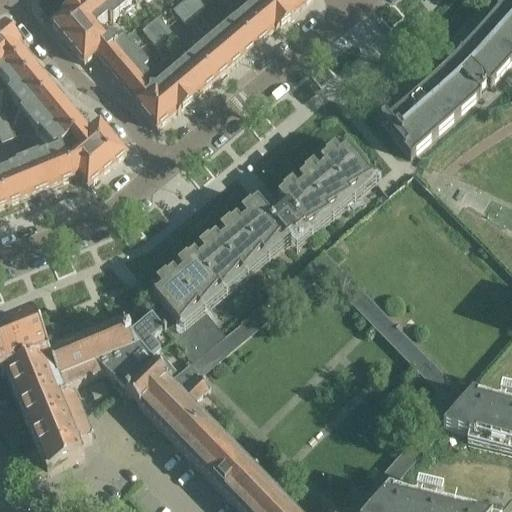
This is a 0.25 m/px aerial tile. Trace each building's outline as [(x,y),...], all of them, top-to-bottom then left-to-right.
[(120,19),(103,0),(87,0),(83,4),(82,3),(64,19),(64,20),(75,33),(81,28),(86,34),(90,31),(93,35),(98,32),(110,21),(113,25),(120,19)] [(103,0),(120,19),(142,0),(103,0)] [(189,11),(198,3),(195,0),(189,0),(184,5),(189,11)] [(295,18),(314,2),(312,0),(265,0),(236,25),(257,50),(276,34),(276,35),(295,19),(295,18)] [(491,91),(511,66),(511,0),(497,0),(496,2),(494,4),(494,5),(499,12),(499,13),(491,23),(481,34),(469,47),(465,52),(462,54),(462,55),(461,56),(460,56),(459,56),(452,51),(451,51),(451,52),(450,52),(450,53),(450,54),(447,57),(444,60),(443,60),(442,60),(442,61),(442,62),(447,69),(447,70),(446,71),(436,80),(427,89),(417,98),(401,112),(391,120),(390,121),(388,121),(387,121),(385,121),(384,121),(383,121),(382,122),(382,123),(381,124),(381,125),(382,126),(389,135),(388,136),(388,137),(388,138),(390,138),(391,139),(411,163),(411,162),(481,100),(480,97),(488,89),(491,91)] [(194,18),(204,10),(198,3),(189,11),(194,18)] [(180,19),(189,11),(184,5),(174,13),(180,19)] [(185,26),(194,18),(189,11),(180,19),(185,26)] [(119,46),(115,41),(110,40),(109,41),(104,36),(102,37),(98,32),(93,35),(90,31),(86,34),(81,28),(75,33),(64,20),(53,29),(85,68),(91,62),(95,66),(99,63),(119,46)] [(167,30),(159,21),(151,27),(159,37),(167,30)] [(257,50),(236,25),(215,42),(237,67),(257,50)] [(159,37),(151,27),(144,34),(151,43),(159,37)] [(37,71),(20,51),(21,50),(20,49),(4,31),(5,31),(4,30),(0,32),(0,76),(12,91),(36,72),(37,71)] [(175,39),(167,30),(159,37),(167,46),(175,39)] [(167,46),(159,37),(151,43),(159,52),(167,46)] [(110,76),(138,53),(131,46),(130,47),(125,41),(119,46),(99,63),(110,76)] [(237,67),(215,42),(196,59),(216,84),(237,67)] [(122,90),(145,70),(149,67),(138,53),(110,76),(122,90)] [(196,101),(216,84),(196,59),(158,90),(152,91),(152,95),(137,108),(136,108),(158,133),(177,117),(178,117),(197,101),(196,101)] [(152,91),(145,82),(149,79),(149,75),(145,70),(122,90),(137,108),(152,95),(152,91)] [(85,130),(59,98),(36,72),(12,91),(10,93),(24,108),(22,110),(26,114),(24,115),(32,125),(40,135),(42,134),(48,141),(49,140),(58,150),(85,130)] [(0,137),(11,133),(8,125),(0,128),(0,137)] [(88,191),(127,159),(101,128),(90,136),(85,130),(58,150),(57,152),(60,155),(61,154),(73,183),(79,180),(88,191)] [(15,141),(12,134),(11,133),(0,137),(0,142),(2,146),(15,141)] [(373,184),(359,166),(358,164),(358,163),(357,162),(357,160),(356,159),(354,158),(352,157),(351,157),(348,153),(339,160),(335,155),(321,167),(325,172),(347,199),(350,197),(373,184)] [(73,183),(61,154),(60,155),(49,159),(49,158),(40,161),(40,160),(17,168),(18,170),(10,173),(11,175),(0,178),(0,190),(7,210),(73,183)] [(347,199),(325,172),(318,178),(314,173),(300,185),(304,190),(326,216),(328,215),(352,201),(350,197),(347,199)] [(326,216),(304,190),(297,196),(293,191),(279,202),(308,238),(310,236),(307,233),(331,219),(331,218),(328,215),(326,216)] [(284,238),(269,219),(258,206),(244,218),(249,223),(242,229),(264,255),(262,257),(265,261),(284,238)] [(302,230),(283,208),(269,219),(284,238),(283,240),(286,243),(302,230)] [(264,255),(242,229),(237,223),(223,235),(227,240),(220,246),(242,273),(240,275),(243,278),(244,278),(262,257),(264,255)] [(242,273),(220,246),(216,241),(202,253),(206,258),(199,264),(221,290),(219,293),(222,296),(223,296),(240,275),(242,273)] [(221,290),(199,264),(195,259),(181,271),(185,276),(178,282),(203,312),(219,293),(221,290)] [(226,342),(202,313),(203,312),(178,282),(174,276),(151,295),(163,311),(152,320),(174,347),(189,365),(193,370),(226,342)] [(93,442),(76,400),(70,399),(66,400),(64,396),(49,359),(53,357),(51,355),(61,333),(50,329),(45,318),(0,336),(0,381),(6,379),(42,465),(33,468),(32,466),(28,467),(35,484),(48,479),(85,463),(80,451),(90,447),(93,442)] [(174,347),(152,320),(129,338),(151,366),(174,347)] [(292,511),(193,410),(210,392),(201,382),(191,371),(193,370),(189,365),(174,378),(167,384),(159,375),(151,366),(129,338),(125,328),(53,357),(49,359),(64,396),(105,379),(236,511),(292,511)] [(174,378),(166,369),(159,375),(167,384),(174,378)] [(108,397),(103,385),(89,391),(95,403),(108,397)] [(490,447),(500,408),(473,401),(443,435),(490,447)] [(511,452),(511,411),(500,408),(490,447),(511,452)] [(442,505),(444,498),(419,492),(417,499),(442,505)] [(414,511),(417,503),(389,497),(375,511),(414,511)] [(450,511),(417,503),(414,511),(450,511)]
